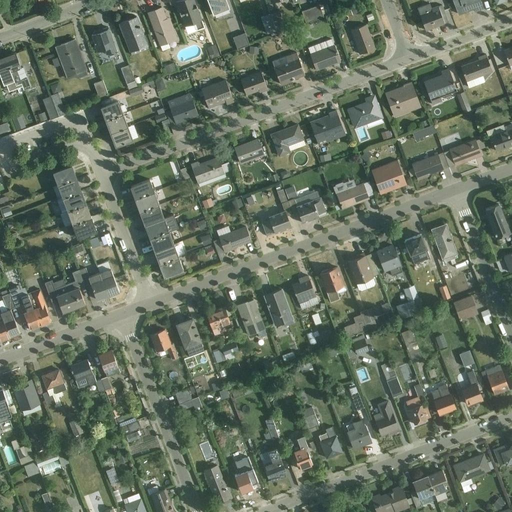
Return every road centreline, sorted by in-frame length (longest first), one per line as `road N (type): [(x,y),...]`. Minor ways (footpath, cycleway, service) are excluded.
road 1 (residential): [(102,173),(410,59)]
road 2 (residential): [(149,303),(456,189)]
road 3 (residential): [(511,417),(270,511)]
road 4 (residential): [(196,511),(123,312)]
road 5 (residential): [(511,338),(456,189)]
road 6 (residential): [(149,303),(102,173)]
road 7 (residential): [(0,360),(123,312)]
